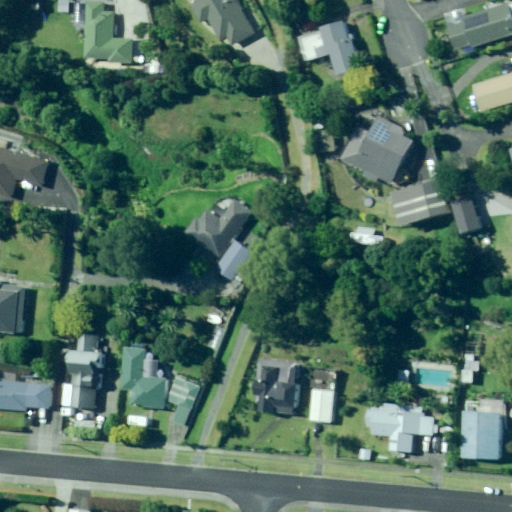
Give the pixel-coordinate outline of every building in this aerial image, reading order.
[(218,27),(226,40),(232,37),(238,45),(259,33),(246,9),(241,0),(202,0),(203,0),(196,5),(207,23),(208,22),(214,19),(218,27)] [(106,11),(106,1),(88,1),(87,38),(87,59),(112,59),(112,64),(135,64),(135,61),(135,44),(136,39),(115,39),(115,11),(106,11)] [(511,34),(511,4),(509,5),(508,2),(486,9),(464,16),(462,16),(464,21),(450,25),(446,27),(453,49),(469,45),(471,44),(472,47),(506,36),(511,34)] [(340,54),(347,75),(370,68),(360,37),(358,38),(352,21),(329,28),(335,45),(325,49),(327,55),(327,58),(340,54)] [(482,111),(511,101),(511,72),(473,85),(482,111)] [(351,99),(355,109),(367,105),(364,95),(351,99)] [(403,124),(396,121),(387,116),(386,119),(379,132),(365,126),(364,128),(360,127),(344,162),(352,166),(356,168),(379,179),(386,182),(389,178),(401,184),(422,140),(419,139),(400,129),(403,124)] [(322,131),(325,153),(340,151),(336,129),(322,131)] [(58,158),(11,145),(0,141),(0,191),(4,193),(5,192),(18,196),(23,177),(50,184),(58,158)] [(237,237),(256,210),(239,197),(237,200),(225,216),(214,208),(212,206),(205,215),(202,213),(189,231),(217,251),(220,253),(224,256),(237,237)] [(256,250),(252,246),(240,238),(239,239),(219,266),(236,279),(256,250)] [(9,276),(0,274),(0,328),(22,331),(22,330),(27,330),(32,285),(32,284),(8,281),(9,276)] [(221,347),(229,328),(221,324),(212,344),(221,347)] [(101,349),(103,336),(103,333),(84,331),(82,347),(80,347),(79,364),(79,365),(78,383),(68,382),(66,404),(99,407),(101,386),(104,386),(106,365),(109,366),(110,354),(110,350),(101,349)] [(137,344),(134,344),(131,344),(126,388),(137,389),(136,404),(150,405),(170,407),(170,404),(173,379),(173,377),(151,375),(153,355),(154,346),(137,344)] [(304,380),(305,370),(306,361),(267,357),(262,401),(268,402),(267,409),(283,410),(301,413),(302,406),(304,407),(306,386),(306,381),(304,380)] [(480,370),(480,367),(480,360),(466,360),(466,369),(478,370),(480,370)] [(411,369),(409,369),(401,368),(400,380),(408,381),(411,381),(411,369)] [(37,377),(38,370),(25,369),(25,370),(24,376),(37,377)] [(194,379),(191,378),(182,374),(180,377),(179,380),(171,398),(183,403),(179,413),(176,419),(189,425),(206,384),(194,379)] [(0,406),(28,409),(32,409),(32,405),(54,407),(56,382),(19,379),(0,377),(0,406)] [(340,389),(338,389),(319,387),(316,419),(337,421),(340,389)] [(429,404),(408,402),(389,400),(389,406),(376,404),(374,424),(380,425),(379,432),(396,434),(394,450),(419,453),(421,432),(441,434),(442,430),(445,430),(445,427),(446,416),(433,415),(434,411),(431,410),(432,405),(429,404)] [(508,457),(511,411),(473,408),(469,454),(508,457)] [(153,418),(134,414),(133,423),(152,426),(153,418)]
